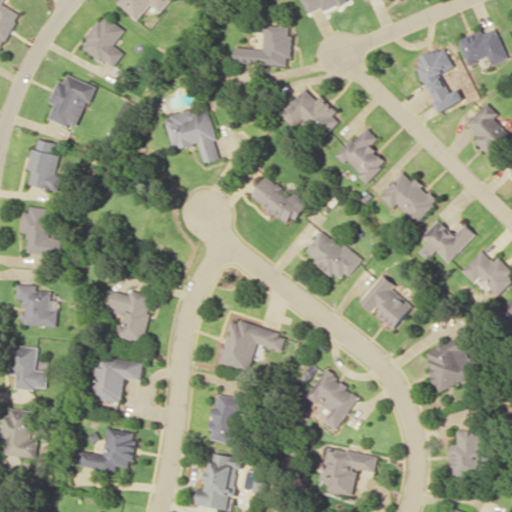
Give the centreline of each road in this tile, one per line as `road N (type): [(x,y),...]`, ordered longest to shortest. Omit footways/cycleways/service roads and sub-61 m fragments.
road 1 (residential): [(409,511),(421,448),(400,379),(283,280),(227,244),(211,210)]
road 2 (residential): [(468,0),(342,55),(511,218)]
road 3 (residential): [(227,244),(202,286),(188,338),(163,511)]
road 4 (residential): [(0,153),(28,70),(74,0)]
